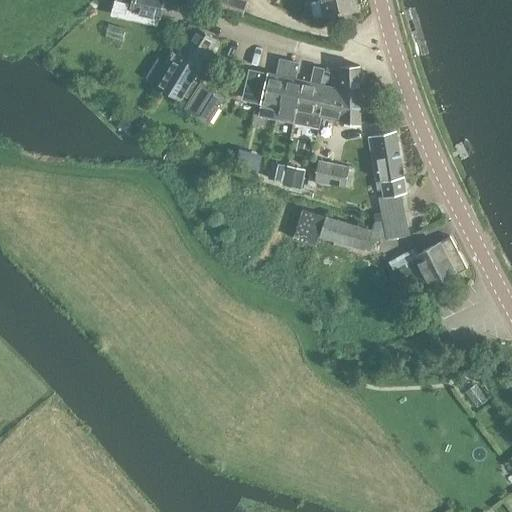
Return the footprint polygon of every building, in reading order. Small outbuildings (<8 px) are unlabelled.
[(159,18),(163,0),(137,0),(134,12),(159,18)] [(241,0),(209,0),(207,7),(242,18),(247,2),(241,0)] [(319,0),(324,17),(357,10),(354,0),(319,0)] [(193,80),(218,40),(196,26),(195,28),(190,24),(183,35),(188,38),(171,67),(159,60),(149,76),(161,83),(159,86),(181,99),(184,95),(191,99),(186,107),(187,109),(194,114),(196,113),(210,122),(225,98),(201,83),(200,84),(193,80)] [(276,119),(289,64),(289,61),(280,59),(276,75),(268,73),(258,115),(276,119)] [(294,123),(303,81),(290,78),(291,73),(293,74),(295,65),(289,64),(276,119),(294,123)] [(341,66),(342,89),(324,85),(325,81),(327,81),(329,72),(323,71),(315,108),(323,109),(321,117),(361,125),(361,124),(361,123),(359,65),(341,66)] [(315,108),(323,71),(323,69),(314,66),(310,82),(303,81),(294,123),(319,128),(321,117),(323,109),(315,108)] [(248,70),(243,96),(261,100),(260,104),(261,105),(268,74),(267,74),(265,81),(258,79),(259,72),(248,70)] [(129,107),(116,128),(134,138),(146,118),(129,107)] [(381,212),(374,214),(375,221),(380,221),(382,238),(386,239),(409,235),(400,194),(406,193),(403,177),(396,133),(395,133),(368,138),(375,182),(377,181),(378,189),(383,189),(384,197),(379,198),(381,212)] [(241,155),(238,166),(250,170),(253,158),(241,155)] [(348,167),(340,165),(318,160),(316,171),(310,169),(309,179),(314,180),(344,187),(344,191),(350,192),(353,178),(347,177),(348,167)] [(271,162),(268,178),(282,181),(285,165),(271,162)] [(305,171),(287,167),(283,186),(301,190),(305,171)] [(375,221),(374,214),(373,214),(374,221),(371,231),(303,209),(293,239),(316,246),(319,237),(366,250),(370,237),(382,238),(380,221),(375,221)] [(412,299),(449,278),(468,268),(451,236),(417,254),(416,250),(392,263),(412,299)]
